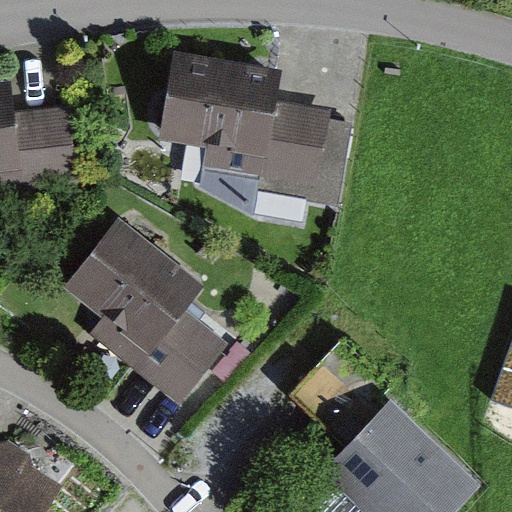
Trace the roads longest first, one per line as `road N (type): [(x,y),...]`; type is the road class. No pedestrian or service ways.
road 1 (residential): [(511,54),(403,16),(284,0)]
road 2 (residential): [(0,373),(111,445),(170,511)]
road 3 (residential): [(204,0),(0,27)]
